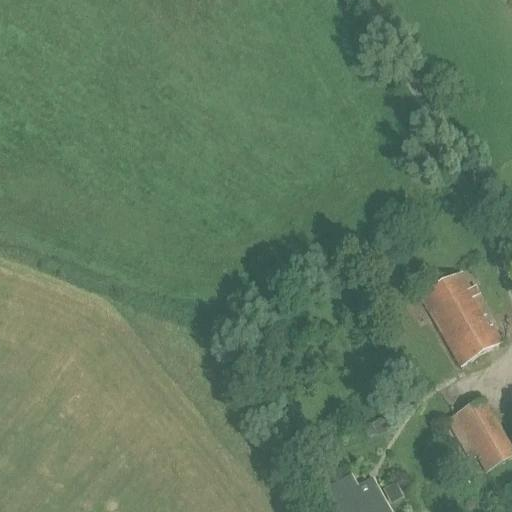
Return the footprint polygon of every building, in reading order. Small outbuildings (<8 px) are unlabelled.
[(429,314),(461,369),(502,345),(470,290),(429,314)] [(415,398),(402,372),(387,379),(401,405),(415,398)] [(511,460),(511,448),(484,401),(447,422),(466,454),(472,451),(487,475),(511,460)] [(387,417),(363,430),(368,440),(392,427),(387,417)] [(318,477),(308,458),(292,466),(302,485),(318,477)] [(388,511),(372,481),(357,489),(351,477),(322,493),(332,511),(388,511)]
